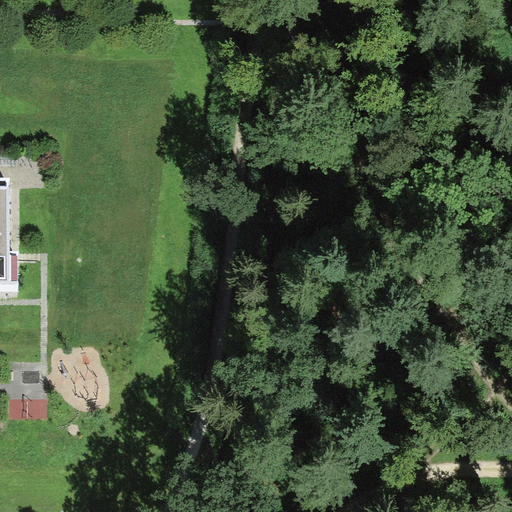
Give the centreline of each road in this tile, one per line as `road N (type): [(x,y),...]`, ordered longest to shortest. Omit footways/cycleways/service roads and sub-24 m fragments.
road 1 (track): [(165,511),(206,406),(219,338),(253,0)]
road 2 (track): [(511,465),(443,460),(349,511)]
